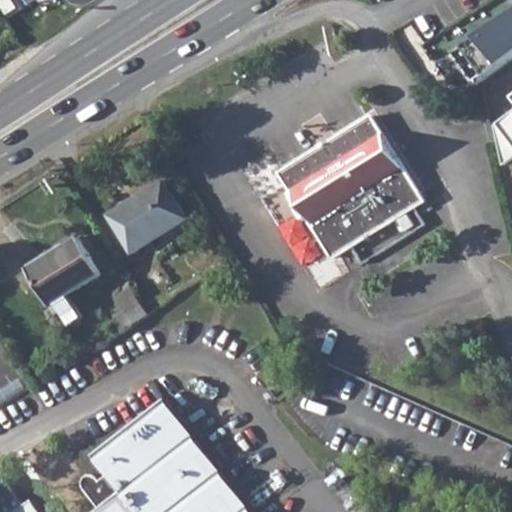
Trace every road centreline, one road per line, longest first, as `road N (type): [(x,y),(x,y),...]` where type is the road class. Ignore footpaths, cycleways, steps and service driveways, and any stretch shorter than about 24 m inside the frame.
road 1 (primary): [(0,157),(253,0)]
road 2 (unknown): [(511,461),(314,389)]
road 3 (primary): [(172,0),(0,111)]
road 4 (unknown): [(51,125),(146,265)]
